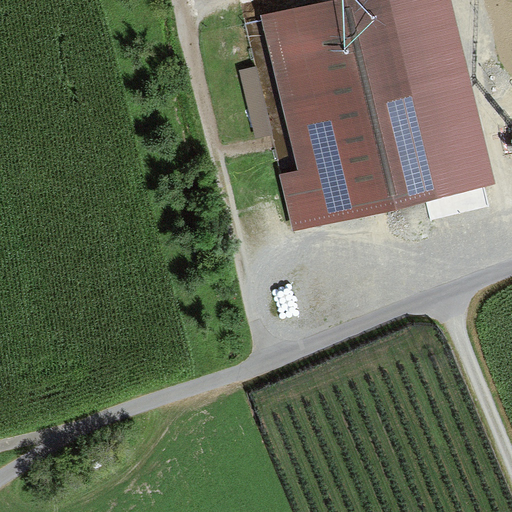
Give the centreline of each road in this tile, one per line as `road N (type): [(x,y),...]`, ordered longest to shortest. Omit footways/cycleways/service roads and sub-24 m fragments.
road 1 (track): [(265,363),(182,0)]
road 2 (track): [(265,363),(77,427),(0,479)]
road 3 (track): [(444,299),(511,461)]
